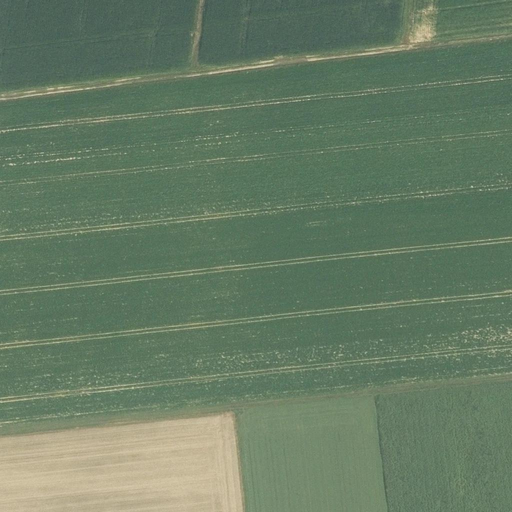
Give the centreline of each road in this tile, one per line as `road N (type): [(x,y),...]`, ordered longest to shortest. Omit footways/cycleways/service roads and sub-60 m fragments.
road 1 (track): [(0,100),(511,36)]
road 2 (track): [(511,379),(0,432)]
